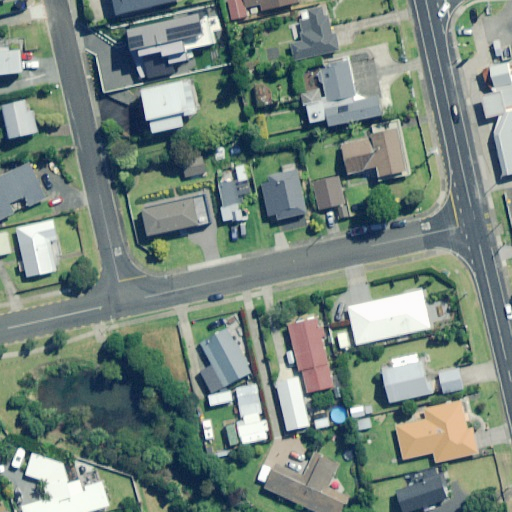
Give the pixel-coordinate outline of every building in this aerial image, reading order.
[(181,2),(180,0),(116,0),(120,16),(181,2)] [(248,9),(251,9),(252,16),(261,14),(259,7),(263,6),(264,12),(300,4),(299,0),(237,0),(230,2),(234,21),(250,18),(248,9)] [(334,35),(329,9),(303,14),(305,23),(301,23),(305,42),(293,45),(296,61),(341,53),(337,34),(334,35)] [(155,76),(198,65),(190,34),(188,35),(182,13),(150,21),(156,43),(147,45),(155,76)] [(485,49),(492,48),(494,59),(502,58),(500,47),(511,45),(511,13),(481,18),(485,49)] [(0,76),(23,76),(24,76),(22,53),(22,52),(11,52),(11,47),(0,47),(0,76)] [(331,128),(383,117),(379,99),(356,103),(355,99),(357,99),(350,67),(353,66),(351,56),(328,61),(329,66),(325,66),(326,70),(325,71),(324,72),(323,73),(322,74),(321,75),(321,76),(321,77),(321,79),(321,80),(321,81),(322,82),(323,83),(323,84),(324,85),(326,86),(326,89),(328,98),(324,99),(322,90),(302,94),(305,108),(309,107),(312,125),(327,122),(329,128),(331,128)] [(511,106),(511,76),(508,59),(487,64),(493,89),(482,91),(487,113),(511,106)] [(186,118),(200,114),(191,81),(144,93),(152,123),(155,135),(188,127),(186,118)] [(31,113),(28,101),(5,106),(13,140),(41,134),(36,112),(31,113)] [(511,170),(511,107),(508,108),(498,131),(508,172),(511,170)] [(409,173),(397,122),(372,127),(374,139),(344,146),(351,176),(379,169),(381,179),(409,173)] [(209,178),(203,158),(187,163),(192,183),(209,178)] [(48,200),(32,164),(0,178),(0,219),(1,222),(17,215),(12,204),(27,198),(31,208),(48,200)] [(240,200),(253,198),(246,164),(214,170),(217,184),(218,191),(221,204),(225,224),(244,220),(240,200)] [(309,215),(299,171),(272,177),(274,183),(263,185),(271,218),(279,216),(280,222),(309,215)] [(347,206),(341,177),(314,183),(320,212),(347,206)] [(208,210),(166,182),(159,193),(150,188),(144,197),(152,203),(150,205),(193,233),(208,210)] [(62,240),(58,221),(19,230),(30,279),(60,272),(54,242),(62,240)] [(0,257),(14,255),(10,233),(0,235),(0,257)] [(431,330),(422,292),(350,308),(359,346),(431,330)] [(335,389),(321,321),(291,327),(301,373),(305,372),(310,394),(335,389)] [(254,375),(231,331),(203,346),(226,389),(254,375)] [(352,349),(348,334),(340,336),(343,351),(352,349)] [(430,396),(422,363),(385,371),(392,404),(430,396)] [(219,391),(214,370),(204,373),(209,393),(219,391)] [(464,391),(459,370),(437,375),(442,396),(464,391)] [(244,446),(270,441),(268,433),(272,433),(269,419),(264,420),(258,386),(238,390),(244,423),(240,424),(244,446)] [(232,403),(230,394),(215,396),(216,405),(232,403)] [(468,431),(461,403),(426,411),(428,420),(398,427),(406,461),(433,455),(436,465),(479,455),(473,430),(468,431)] [(215,438),(211,419),(202,421),(206,440),(215,438)] [(233,455),(231,443),(210,448),(212,460),(233,455)] [(341,464),(316,453),(305,478),(279,465),(267,490),(314,511),(344,511),(351,497),(330,487),(341,464)] [(68,466),(36,455),(28,478),(46,484),(47,496),(52,496),(53,500),(25,508),(26,511),(97,511),(113,507),(106,483),(85,489),(83,482),(73,484),(68,466)] [(415,511),(449,501),(442,479),(398,493),(404,511),(415,511)]
